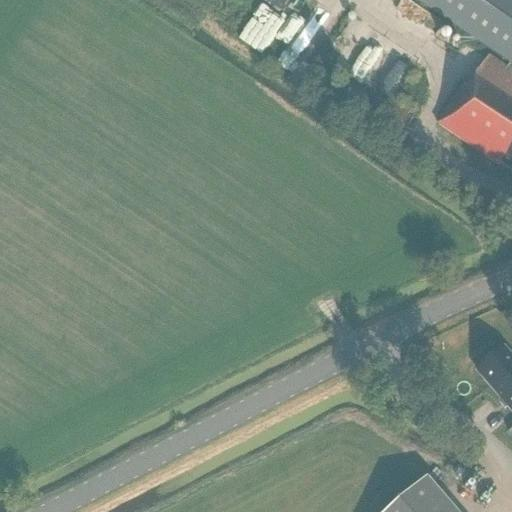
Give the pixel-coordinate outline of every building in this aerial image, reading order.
[(437,125),(498,166),(500,164),(511,172),(511,72),(511,73),(511,71),(511,0),(414,0),(510,65),(507,69),(488,57),(467,88),(464,85),(437,125)] [(292,32),(277,58),(303,73),(322,41),(309,34),(305,40),(292,32)] [(395,144),(412,120),(386,102),(385,104),(369,126),(395,144)] [(511,358),(504,350),(477,373),(511,413),(511,358)] [(445,511),(422,485),(390,511),(445,511)]
